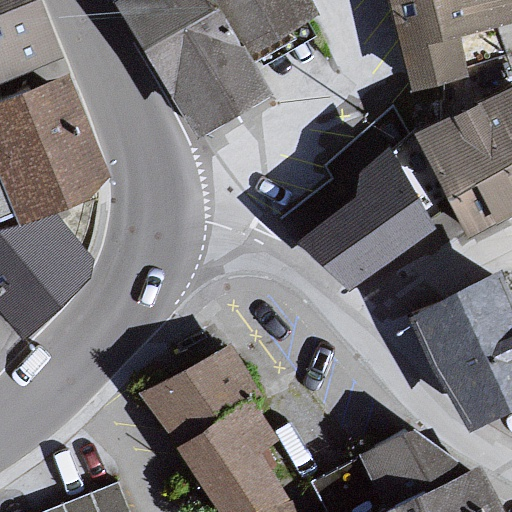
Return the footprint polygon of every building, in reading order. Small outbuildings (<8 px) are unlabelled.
[(0,0),(0,85),(56,63),(30,0),(0,0)] [(201,137),(272,96),(247,55),(216,0),(124,0),(122,1),(201,137)] [(316,13),(309,0),(216,0),(247,55),(261,47),(316,13)] [(511,0),(388,0),(415,89),(466,73),(456,36),(511,19),(511,0)] [(60,76),(0,99),(0,176),(19,221),(42,211),(96,188),(98,176),(60,76)] [(511,84),(416,129),(467,235),(511,210),(511,84)] [(384,144),(286,235),(352,293),(450,214),(384,144)] [(0,176),(0,227),(19,221),(0,176)] [(42,211),(0,238),(0,311),(20,332),(86,258),(42,211)] [(511,297),(501,269),(404,318),(436,375),(467,423),(511,402),(511,297)] [(225,347),(133,394),(214,511),(261,511),(281,501),(256,398),(225,347)] [(500,511),(475,468),(376,511),(500,511)] [(28,511),(120,511),(109,483),(28,511)]
